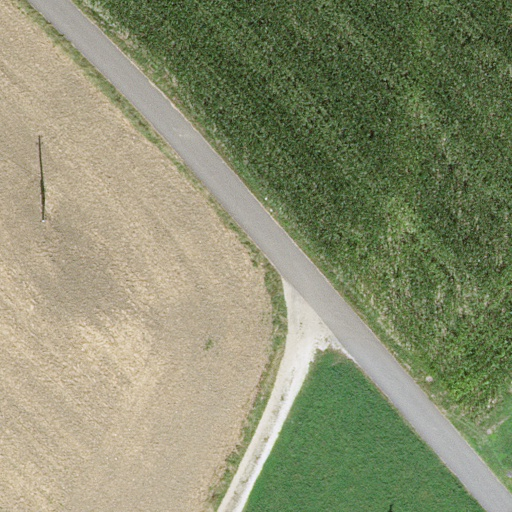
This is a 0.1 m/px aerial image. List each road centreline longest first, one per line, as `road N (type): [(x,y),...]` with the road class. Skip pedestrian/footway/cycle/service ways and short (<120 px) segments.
road 1 (residential): [(503,511),(332,308),(46,0)]
road 2 (track): [(332,308),(300,354),(226,511)]
